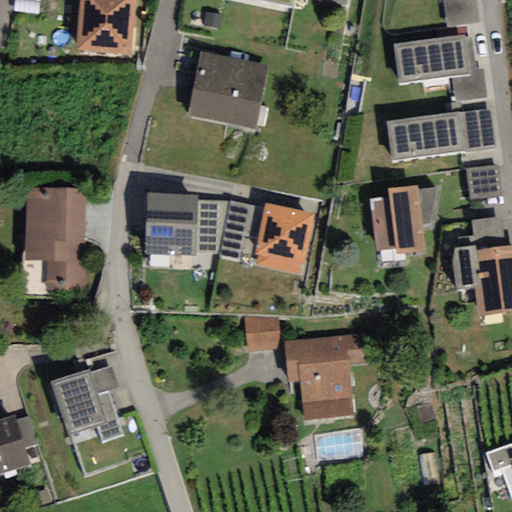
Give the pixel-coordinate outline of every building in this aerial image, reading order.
[(134,0),(80,0),(77,46),(81,46),(81,55),(130,59),(134,0)] [(477,0),(443,0),(447,30),(481,25),(477,0)] [(470,38),(393,48),(398,89),(476,79),(470,38)] [(201,55),(188,119),(255,131),(267,68),(201,55)] [(491,111),(458,117),(464,157),(498,152),(491,111)] [(458,117),(386,127),(392,168),(464,157),(458,117)] [(497,168),(467,172),(471,202),(501,198),(497,168)] [(395,252),(396,260),(426,256),(418,192),(387,195),(388,201),(370,204),(376,255),(395,252)] [(81,194),(26,195),(27,261),(83,260),(81,194)] [(197,199),(146,197),(143,258),(194,260),(197,199)] [(315,220),(264,209),(252,266),(302,277),(315,220)] [(474,251),(451,253),(456,295),(474,292),(478,320),(511,316),(511,249),(474,255),(474,251)] [(26,269),(26,286),(47,286),(47,269),(26,269)] [(244,317),(248,354),(281,350),(278,318),(244,317)] [(362,337),(284,344),(288,386),(299,385),(301,405),(303,405),(305,423),(353,419),(348,366),(364,365),(362,337)] [(89,374),(50,388),(68,441),(98,431),(102,445),(124,437),(108,394),(118,390),(111,369),(90,376),(89,374)] [(15,420),(0,424),(0,480),(31,471),(15,420)] [(317,434),(318,463),(366,461),(364,432),(317,434)] [(511,449),(511,447),(485,456),(491,473),(511,466),(511,467),(511,449)]
